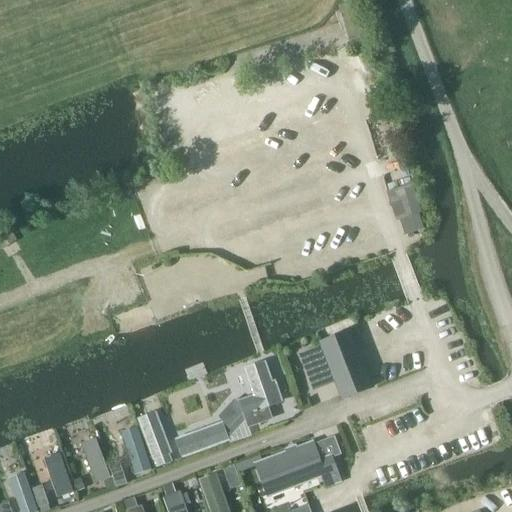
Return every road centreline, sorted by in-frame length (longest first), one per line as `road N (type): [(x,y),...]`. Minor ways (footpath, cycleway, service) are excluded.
road 1 (unclassified): [(511,331),(465,166),(402,0)]
road 2 (unknown): [(395,242),(337,90)]
